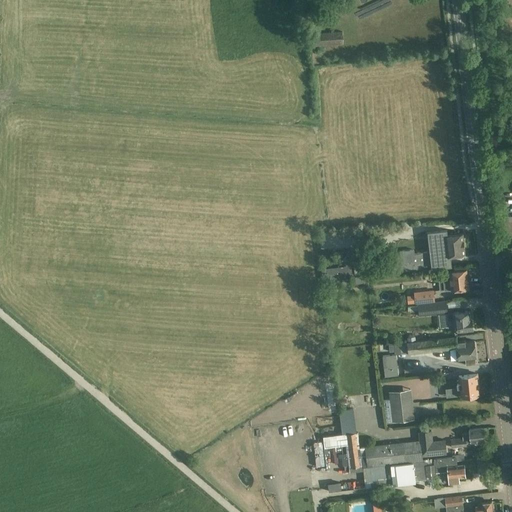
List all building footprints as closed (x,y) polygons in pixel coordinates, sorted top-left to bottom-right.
[(244,0),(279,10),(281,0),(244,0)] [(312,34),(314,46),(343,44),(342,32),(312,34)] [(413,249),(401,251),(403,270),(451,265),(450,255),(465,253),(462,233),(447,235),(447,230),(428,232),(431,251),(414,253),(413,249)] [(355,276),(361,275),(366,275),(364,260),(353,261),(353,263),(351,264),(352,266),(322,269),(323,280),(355,276)] [(386,261),(373,262),(374,275),(387,273),(386,261)] [(450,279),(445,280),(446,288),(451,287),(451,289),(468,288),(466,269),(460,270),(460,267),(455,268),(456,270),(449,271),(450,279)] [(433,290),(414,292),(416,304),(434,302),(433,290)] [(444,303),(434,304),(434,312),(445,311),(444,303)] [(453,315),(447,315),(448,326),(454,325),(455,332),(473,330),(471,310),(453,312),(453,315)] [(407,342),(401,343),(400,343),(401,354),(450,348),(458,348),(457,341),(456,337),(443,338),(416,341),(407,342)] [(458,348),(450,348),(451,360),(465,358),(466,365),(475,364),(475,358),(476,357),(474,341),(465,342),(465,340),(457,341),(458,348)] [(401,354),(400,343),(388,344),(389,352),(395,352),(395,355),(396,355),(401,354)] [(396,355),(395,355),(382,356),(385,377),(398,375),(396,355)] [(434,373),(436,388),(448,386),(445,371),(434,373)] [(459,380),(457,380),(458,388),(460,387),(461,395),(466,395),(480,393),(478,374),(459,376),(459,380)] [(410,389),(390,392),(394,422),(402,421),(407,421),(413,420),(410,389)] [(469,433),(463,434),(463,439),(466,439),(466,442),(470,441),(471,442),(485,440),(483,428),(469,430),(469,433)] [(446,453),(446,449),(445,440),(432,441),(431,431),(419,432),(422,456),(433,455),(433,454),(446,453)] [(358,432),(345,434),(349,468),(362,466),(361,458),(362,458),(363,467),(367,467),(367,468),(366,468),(367,475),(376,474),(377,480),(388,478),(391,478),(392,483),(416,480),(414,463),(408,463),(407,463),(407,462),(405,444),(367,447),(367,446),(365,447),(360,448),(358,432)] [(460,439),(445,440),(446,449),(461,447),(460,439)] [(426,462),(414,463),(416,480),(416,481),(428,480),(449,478),(449,483),(459,482),(459,477),(466,477),(464,465),(447,466),(446,459),(427,460),(428,465),(426,465),(426,462)] [(329,492),(341,490),(340,482),(328,484),(329,492)] [(462,495),(445,497),(446,507),(463,505),(462,495)] [(476,511),(492,511),(491,502),(482,503),(482,506),(476,507),(476,511)]
